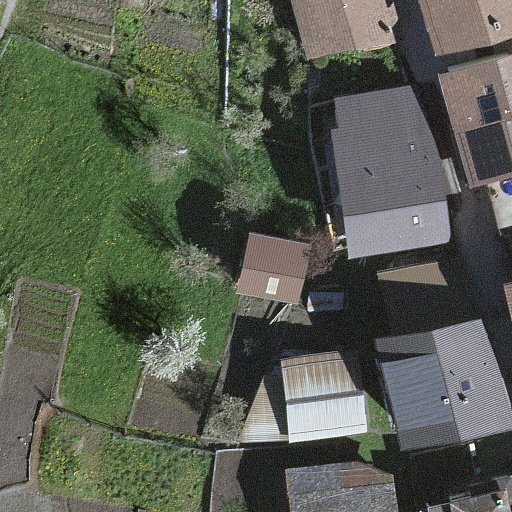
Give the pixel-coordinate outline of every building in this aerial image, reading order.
[(383,0),(281,0),(299,60),(393,33),(383,0)] [(511,0),(410,0),(424,45),(511,19),(511,0)] [(511,44),(432,67),(463,179),(511,165),(511,44)] [(430,148),(350,162),(365,248),(446,233),(430,148)] [(307,239),(243,230),(233,294),(298,303),(307,239)] [(511,268),(492,273),(511,351),(511,268)] [(480,314),(373,325),(398,429),(501,414),(480,314)] [(352,351),(270,361),(280,441),(362,431),(352,351)] [(393,511),(387,457),(277,470),(282,511),(393,511)] [(511,511),(511,480),(418,498),(420,511),(511,511)]
